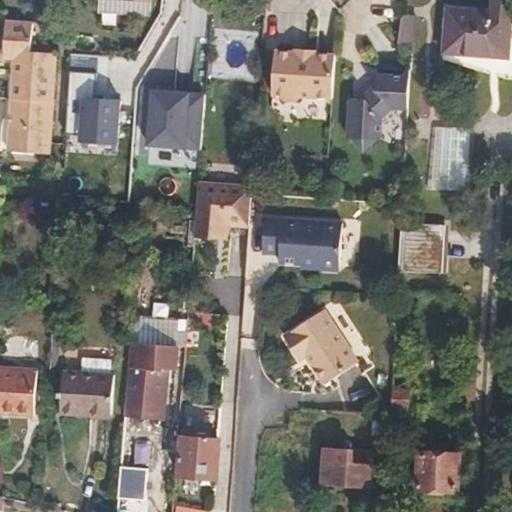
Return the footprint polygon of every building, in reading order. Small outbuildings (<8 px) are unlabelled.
[(149,0),(95,0),(95,5),(148,14),(151,0),(149,0)] [(511,0),(501,0),(501,12),(450,8),(444,58),(511,79),(511,0)] [(417,19),(403,16),(400,45),(413,47),(417,19)] [(15,57),(13,97),(55,101),(57,52),(32,51),(33,22),(7,21),(5,58),(15,57)] [(299,101),(333,104),(338,58),(316,57),(316,52),(294,50),(294,56),(275,53),(274,100),(281,100),(283,105),(296,106),(299,101)] [(394,102),(410,103),(411,71),(380,68),(379,86),(368,95),(353,94),(351,133),(356,133),(369,148),(376,136),(383,136),(383,113),(394,102)] [(207,90),(158,86),(153,144),(202,148),(207,90)] [(126,95),(90,93),(87,137),(123,140),(126,95)] [(55,101),(13,97),(9,151),(51,153),(55,101)] [(442,181),(466,182),(469,131),(444,131),(442,181)] [(254,185),(202,180),(199,211),(197,238),(219,240),(220,225),(251,228),(254,185)] [(335,271),(340,268),(344,224),(266,218),(264,253),(281,254),(281,263),(322,265),(326,271),(335,271)] [(403,223),(400,271),(444,274),(446,227),(403,223)] [(56,304),(54,330),(65,331),(66,305),(56,304)] [(305,357),(326,385),(358,362),(322,311),(281,339),(298,363),(305,357)] [(178,345),(180,336),(157,335),(156,343),(178,345)] [(130,341),(129,365),(125,407),(166,411),(170,368),(178,370),(178,345),(156,343),(130,341)] [(64,413),(112,416),(118,352),(83,350),(81,370),(68,369),(64,413)] [(0,372),(0,417),(35,421),(38,376),(0,372)] [(394,390),(392,408),(407,408),(407,392),(394,390)] [(182,476),(218,479),(220,442),(210,441),(211,435),(194,434),(193,440),(184,438),(182,476)] [(322,485),(370,486),(371,452),(323,449),(322,485)] [(460,470),(469,472),(469,458),(459,459),(459,455),(422,454),(420,489),(459,492),(460,470)] [(120,472),(118,498),(143,500),(145,475),(120,472)]
